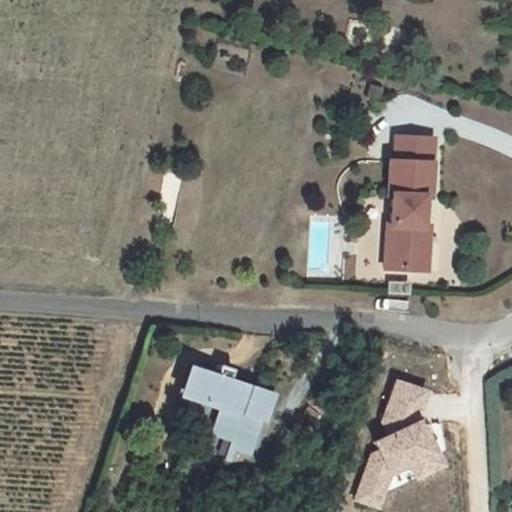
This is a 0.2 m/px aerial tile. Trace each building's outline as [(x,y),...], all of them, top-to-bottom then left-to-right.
[(399,139),(398,164),(433,166),(435,141),(399,139)] [(389,226),(386,271),(416,272),(418,229),(423,229),(425,199),(431,200),(433,166),(398,164),(392,163),(390,198),(393,198),(392,226),(389,226)] [(418,229),(416,272),(431,273),(433,230),(423,229),(418,229)] [(217,376),(198,369),(188,397),(218,408),(210,433),(238,442),(235,449),(255,455),(266,421),(247,414),(255,390),(231,381),(235,369),(221,364),(217,376)] [(420,481),(449,467),(424,418),(432,389),(395,378),(380,426),(385,435),(370,442),(353,501),(382,510),(391,479),(414,468),(420,481)] [(274,396),(255,390),(247,414),(266,421),(274,396)]
